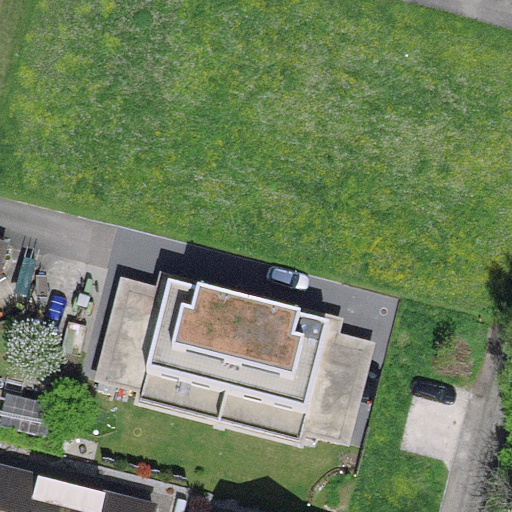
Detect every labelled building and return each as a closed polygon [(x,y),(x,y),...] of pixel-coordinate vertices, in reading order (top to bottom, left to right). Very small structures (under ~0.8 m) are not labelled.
[(245,300),(160,281),(133,403),(217,422),(245,300)] [(330,319),(245,300),(217,422),(303,440),(330,319)] [(0,429),(30,436),(35,414),(5,407),(0,429)] [(0,511),(63,511),(67,498),(0,481),(0,511)] [(122,511),(67,498),(63,511),(122,511)]
